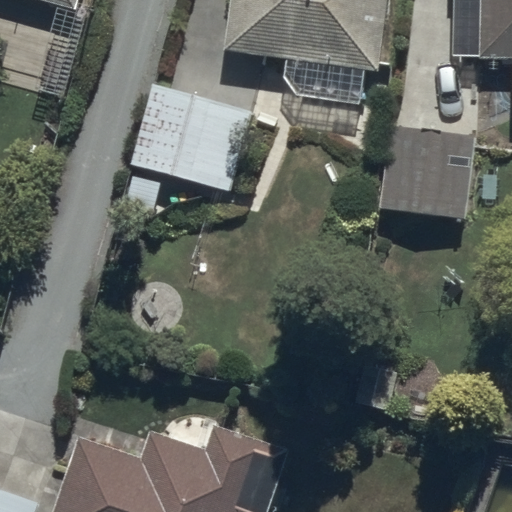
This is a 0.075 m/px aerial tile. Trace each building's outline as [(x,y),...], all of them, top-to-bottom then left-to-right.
[(42,0),(82,10),(84,0),(42,0)] [(237,0),(231,51),(382,71),(391,0),(237,0)] [(511,0),(455,0),(455,52),(511,53),(511,0)] [(136,166),(236,193),(259,111),(159,83),(136,166)] [(384,209),(470,221),(482,134),(396,123),(384,209)] [(447,379),(401,371),(394,412),(440,419),(447,379)] [(82,436),(57,511),(276,511),(297,450),(222,425),(214,449),(157,430),(148,458),(82,436)] [(0,511),(39,511),(44,498),(0,484),(0,511)]
